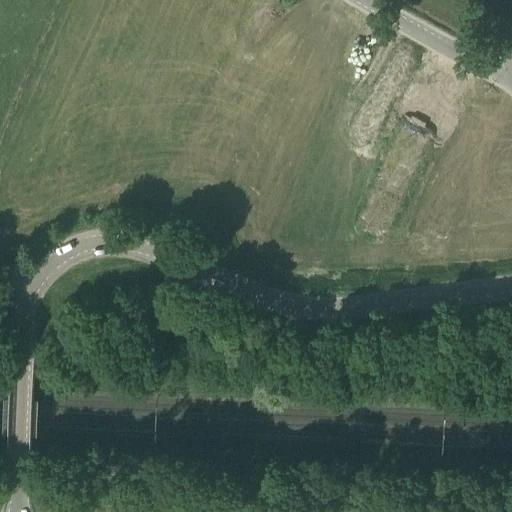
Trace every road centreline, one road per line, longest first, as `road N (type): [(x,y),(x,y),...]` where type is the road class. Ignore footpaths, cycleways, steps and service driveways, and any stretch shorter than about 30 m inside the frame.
road 1 (tertiary): [(17,511),(26,303),(33,283),(71,250),(135,246),(303,309),(511,287)]
road 2 (tertiary): [(495,78),(361,0)]
